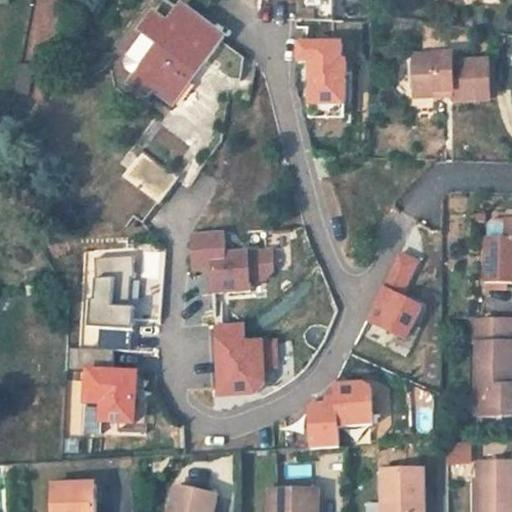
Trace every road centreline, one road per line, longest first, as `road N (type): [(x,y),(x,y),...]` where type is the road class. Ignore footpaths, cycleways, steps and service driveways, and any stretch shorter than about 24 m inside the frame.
road 1 (residential): [(178,224),(174,387),(190,417),(237,424),(281,405),(323,373),(361,307)]
road 2 (residential): [(361,307),(315,226),(273,61)]
road 3 (residential): [(361,307),(439,183),(511,181)]
